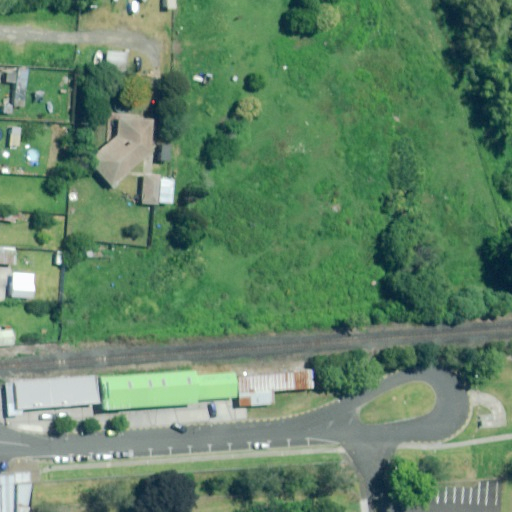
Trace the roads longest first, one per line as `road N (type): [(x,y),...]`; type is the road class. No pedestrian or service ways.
road 1 (residential): [(273,440),(418,372),(447,392),(444,417),(417,432),(369,436)]
road 2 (residential): [(0,442),(273,440)]
